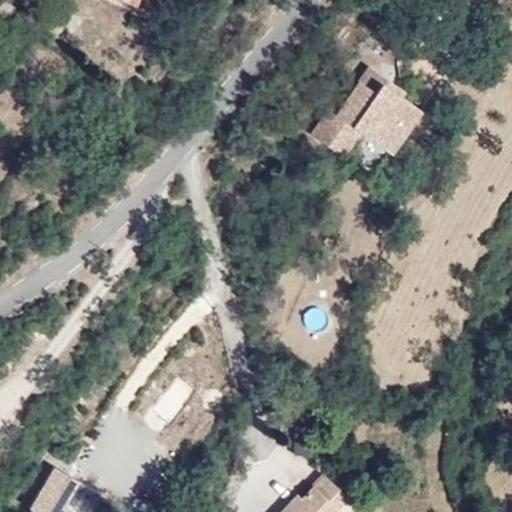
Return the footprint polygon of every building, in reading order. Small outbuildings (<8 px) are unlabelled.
[(346,101),(355,83),(361,68),(342,56),(345,52),(321,35),(292,85),(286,80),(269,111),(300,126),(316,102),(338,114),(346,101)] [(355,83),(367,72),(361,68),(355,83)] [(374,76),(367,72),(355,83),(346,101),(338,114),(349,120),(374,76)] [(322,335),(328,315),(307,309),(301,329),(322,335)] [(305,477),(317,454),(284,438),(273,461),(305,477)] [(38,511),(62,511),(65,506),(78,485),(50,475),(38,511)] [(315,476),(306,486),(302,511),(327,511),(340,497),(315,476)] [(302,511),(306,486),(295,500),(285,511),(302,511)] [(285,511),(295,500),(291,496),(277,511),(285,511)]
